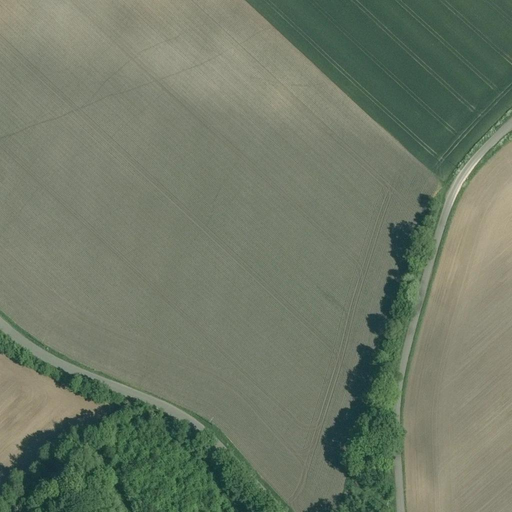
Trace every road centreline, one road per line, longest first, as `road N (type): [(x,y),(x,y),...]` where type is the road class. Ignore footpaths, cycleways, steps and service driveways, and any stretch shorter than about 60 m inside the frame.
road 1 (unclassified): [(511,121),(457,182),(445,210),(399,376),(400,511)]
road 2 (unclassified): [(0,323),(54,361),(200,426),(284,511)]
